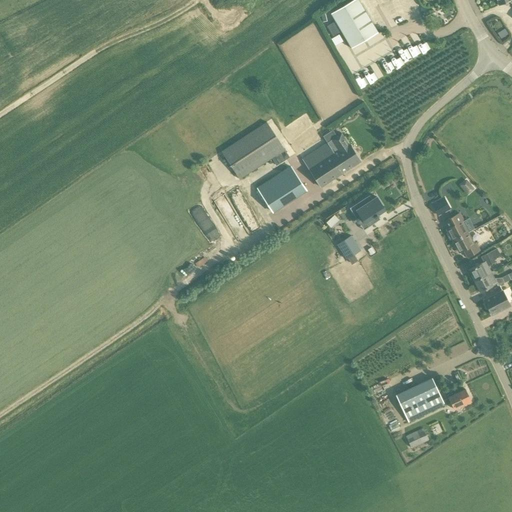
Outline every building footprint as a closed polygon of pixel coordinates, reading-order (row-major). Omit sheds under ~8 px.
[(352,0),(331,13),(341,30),(367,15),(358,0),(352,0)] [(427,1),(422,3),(426,12),(440,6),(436,0),(434,0),(427,3),(427,1)] [(352,47),(377,32),(367,15),(341,30),(351,47),(352,47)] [(332,23),(326,26),(332,36),(338,33),(332,23)] [(276,166),(279,164),(289,157),(266,122),(221,151),(239,180),(271,159),(276,166)] [(341,133),(302,159),(308,168),(308,169),(320,188),(360,161),(349,143),(348,144),(341,133)] [(306,190),(290,166),(257,188),(272,211),(306,190)] [(466,180),(459,186),(467,195),(474,189),(466,180)] [(358,213),(367,227),(380,219),(377,215),(385,210),(376,197),(372,199),(369,195),(349,208),(354,215),(358,213)] [(432,205),(438,216),(451,209),(445,199),(432,205)] [(453,242),(468,233),(462,222),(464,221),(460,213),(447,220),(451,227),(446,229),(449,234),(448,235),(451,240),(452,240),(453,242)] [(474,244),(468,233),(453,242),(452,243),(455,248),(456,248),(459,253),(463,250),(467,257),(480,250),(476,243),(474,244)] [(351,235),(336,244),(346,260),(361,250),(351,235)] [(472,281),(473,281),(490,272),(491,272),(488,266),(496,262),(490,252),(481,257),(484,263),(482,264),(481,263),(468,270),(470,273),(468,274),(472,281)] [(490,272),(473,281),(480,293),(496,284),(497,286),(511,278),(511,272),(502,277),(495,278),(491,272),(490,272)] [(488,309),(491,315),(510,306),(502,291),(484,300),(485,303),(484,304),(486,309),(488,309)] [(453,409),(471,401),(465,389),(442,400),(432,378),(395,395),(408,422),(444,405),(444,406),(450,403),(453,409)] [(405,437),(410,448),(428,439),(423,428),(405,437)]
